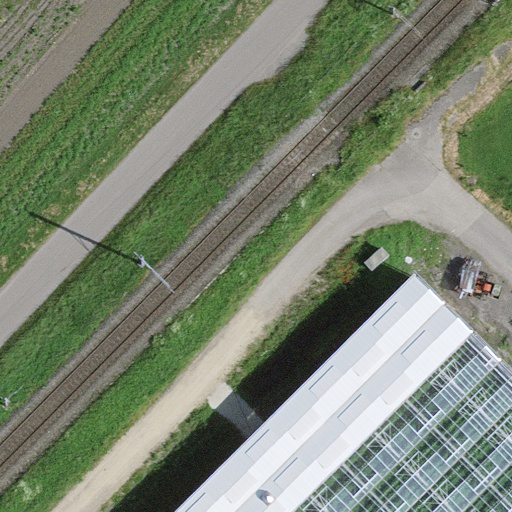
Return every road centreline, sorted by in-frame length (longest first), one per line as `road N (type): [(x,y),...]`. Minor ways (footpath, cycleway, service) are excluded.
road 1 (track): [(60,511),(511,50)]
road 2 (unclassified): [(0,320),(300,0)]
road 3 (unclassified): [(511,259),(407,162)]
